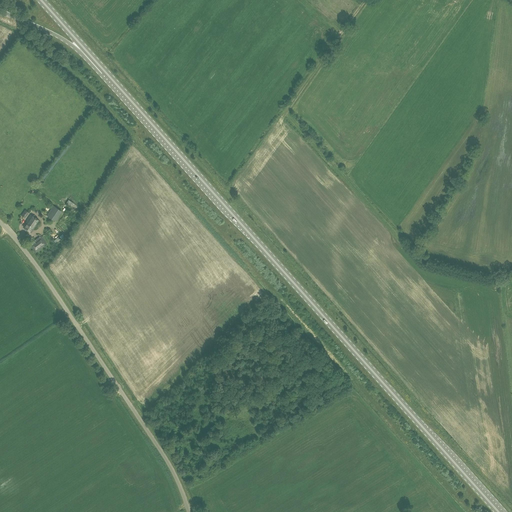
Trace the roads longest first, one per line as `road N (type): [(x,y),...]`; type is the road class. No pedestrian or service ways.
road 1 (primary): [(41,0),(498,511)]
road 2 (unclassified): [(188,511),(159,442),(0,218)]
